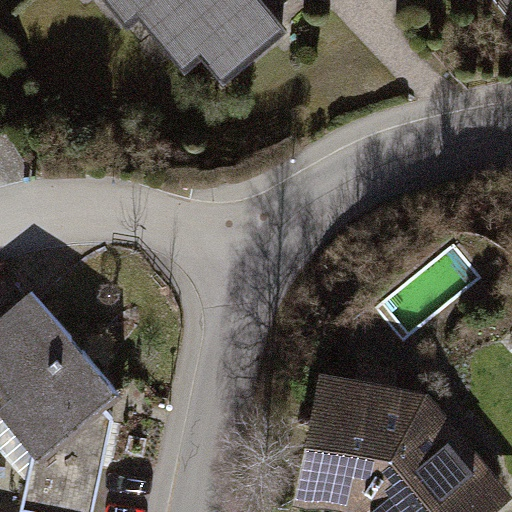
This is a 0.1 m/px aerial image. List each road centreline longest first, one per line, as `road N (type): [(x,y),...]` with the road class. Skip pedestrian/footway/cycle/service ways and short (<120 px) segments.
road 1 (residential): [(511,134),(439,150),(334,197),(255,259)]
road 2 (residential): [(255,259),(158,212),(81,206),(0,221)]
road 3 (residential): [(255,259),(204,511)]
